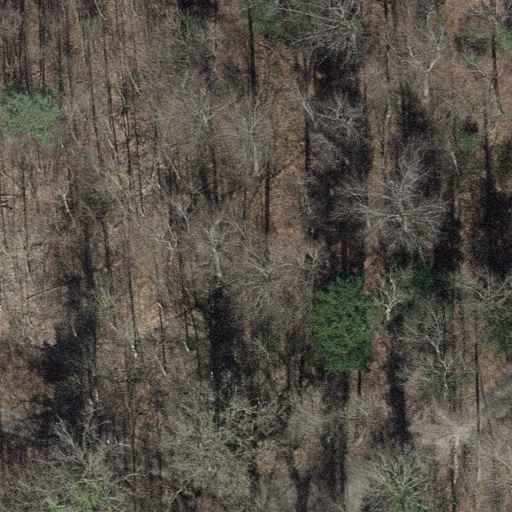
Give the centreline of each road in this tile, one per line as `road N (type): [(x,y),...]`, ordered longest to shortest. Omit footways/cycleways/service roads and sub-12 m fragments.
road 1 (track): [(0,417),(337,510)]
road 2 (track): [(511,391),(336,511)]
